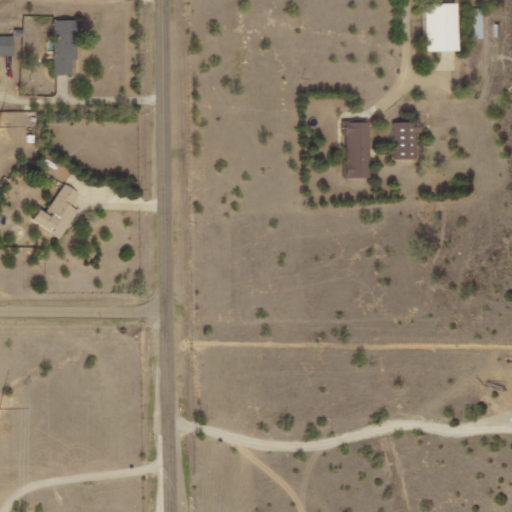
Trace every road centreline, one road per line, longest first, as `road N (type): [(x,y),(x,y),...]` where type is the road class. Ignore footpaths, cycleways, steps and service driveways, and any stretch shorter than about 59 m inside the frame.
road 1 (residential): [(176,511),(163,0)]
road 2 (residential): [(166,285),(150,307),(0,308)]
